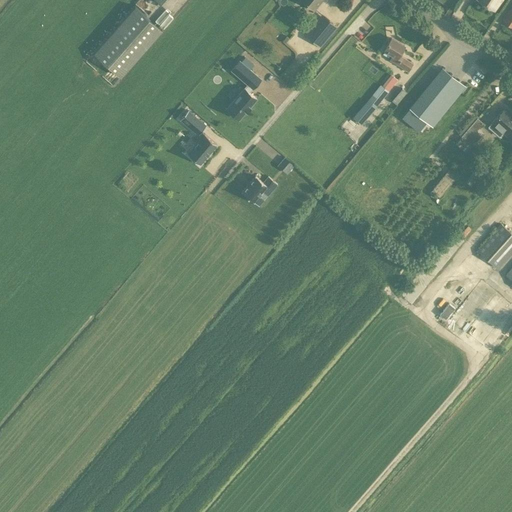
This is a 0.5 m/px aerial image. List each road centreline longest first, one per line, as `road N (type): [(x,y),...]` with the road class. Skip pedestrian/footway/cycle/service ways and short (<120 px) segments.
road 1 (track): [(353,511),(511,334)]
road 2 (unknown): [(243,152),(378,0)]
road 3 (unclassified): [(511,67),(399,0)]
